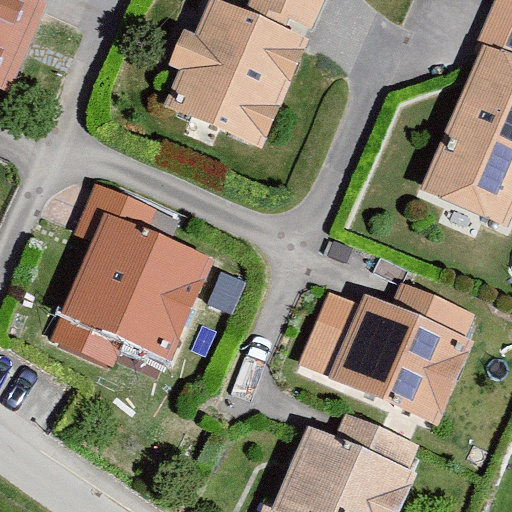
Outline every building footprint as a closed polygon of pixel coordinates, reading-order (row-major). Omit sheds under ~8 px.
[(0,0),(0,93),(0,94),(37,6),(24,1),(24,0),(0,0)] [(158,110),(252,149),(315,0),(249,0),(240,23),(201,7),(158,110)] [(476,50),(415,189),(495,225),(511,187),(511,6),(497,0),(492,0),(471,48),(476,50)] [(98,218),(46,340),(109,366),(118,345),(160,362),(202,263),(143,238),(154,214),(92,188),(82,211),(98,218)] [(385,314),(359,302),(324,379),(422,423),(469,319),(397,287),(385,314)] [(326,445),(300,433),(264,511),(387,511),(403,477),(396,475),(409,447),(339,416),(326,445)]
